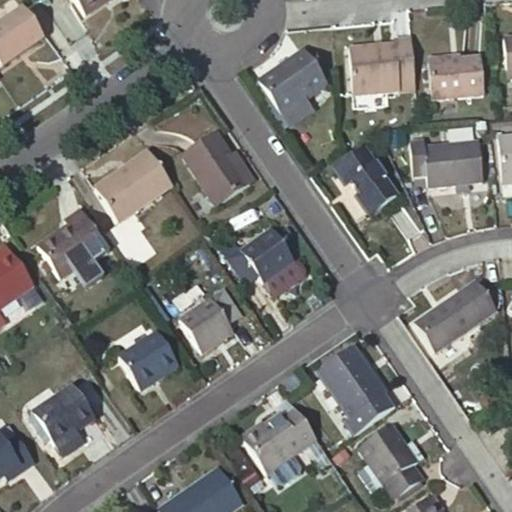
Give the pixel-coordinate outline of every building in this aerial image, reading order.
[(69,0),(84,20),(111,0),(69,0)] [(20,10),(0,24),(0,67),(41,40),(20,10)] [(413,88),(409,41),(393,43),(393,48),(347,51),(350,98),(398,94),(397,89),(413,88)] [(511,41),(502,43),(505,83),(511,82),(511,41)] [(302,55),(256,86),(279,120),(303,104),(325,90),(320,82),(307,63),(302,55)] [(313,59),(307,63),(320,82),(326,77),(313,59)] [(479,60),(426,64),(429,103),(482,99),(479,60)] [(256,86),(252,88),(275,123),(279,120),(256,86)] [(303,104),(279,120),(286,131),(311,115),(303,104)] [(248,188),(229,159),(215,137),(180,159),(213,210),(248,188)] [(500,185),(502,184),(511,183),(511,139),(495,141),(500,185)] [(423,145),(407,146),(410,176),(424,175),(426,191),(481,186),(477,145),(423,151),(423,145)] [(364,151),(333,173),(344,189),(349,186),(357,196),(354,198),(367,216),(396,196),(364,151)] [(170,189),(147,155),(93,192),(116,226),(127,218),(170,189)] [(233,156),(229,159),(248,188),(252,186),(233,156)] [(511,199),(511,183),(502,184),(504,200),(511,199)] [(66,229),(35,249),(58,283),(89,262),(91,266),(107,256),(78,214),(63,224),(66,229)] [(116,226),(104,234),(129,271),(153,255),(127,218),(116,226)] [(232,247),(220,256),(249,297),(261,289),(266,296),(298,274),(275,240),(243,262),(232,247)] [(0,250),(0,262),(9,256),(4,248),(0,250)] [(9,256),(0,262),(0,325),(1,324),(0,322),(0,311),(32,289),(10,257),(9,256)] [(474,286),(413,328),(434,357),(494,314),(474,286)] [(221,295),(177,326),(200,359),(232,337),(227,329),(239,320),(221,295)] [(152,334),(114,360),(137,394),(175,368),(152,334)] [(352,440),(394,411),(354,351),(317,377),(347,421),(342,425),(352,440)] [(298,387),(292,377),(278,387),(285,396),(298,387)] [(29,417),(32,420),(48,444),(60,461),(80,448),(72,436),(93,424),(91,421),(83,409),(70,389),(29,417)] [(89,405),(83,409),(91,421),(97,418),(89,405)] [(264,478),(314,444),(292,413),(281,421),(278,417),(240,443),(264,478)] [(48,444),(32,420),(27,424),(43,447),(48,444)] [(0,483),(3,481),(17,471),(20,476),(33,467),(6,430),(0,434),(0,483)] [(390,430),(357,453),(368,468),(357,476),(371,497),(383,490),(393,505),(422,485),(412,470),(416,467),(405,451),(390,430)] [(412,446),(405,451),(416,467),(424,463),(412,446)] [(17,471),(3,481),(6,486),(20,476),(17,471)] [(216,472),(157,511),(234,511),(241,507),(216,472)] [(439,511),(430,500),(413,511),(439,511)]
